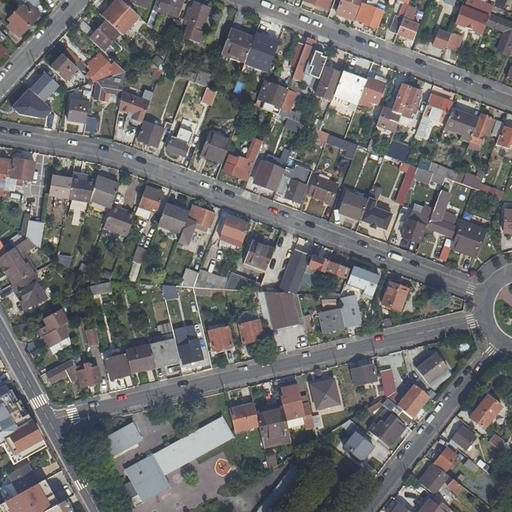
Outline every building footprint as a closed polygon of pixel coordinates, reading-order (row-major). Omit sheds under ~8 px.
[(14,0),(19,4),(13,11),(28,25),(38,15),(31,8),(38,0),(14,0)] [(120,0),(115,0),(101,16),(122,35),(139,17),(120,0)] [(157,0),(157,1),(155,0),(154,0),(146,24),(151,28),(158,10),(168,14),(171,6),(180,9),(183,1),(180,0),(157,0)] [(301,0),(301,1),(326,11),(330,0),(329,0),(301,0)] [(337,0),(336,3),(332,13),(353,21),(359,4),(349,0),(337,0)] [(473,0),(467,0),(464,9),(468,10),(464,21),(470,24),(483,29),(485,25),(492,7),(483,4),(473,0)] [(407,4),(398,1),(392,16),(390,15),(384,30),(395,35),(401,19),(407,4)] [(208,8),(193,3),(189,13),(186,12),(184,19),(188,21),(181,38),(197,44),(201,33),(198,32),(200,27),(201,27),(208,8)] [(492,7),(485,25),(502,32),(494,53),(505,57),(506,56),(511,58),(511,55),(511,10),(494,3),(492,7)] [(381,12),(361,5),(358,13),(362,15),(359,22),(362,24),(362,25),(370,28),(370,27),(375,28),(381,12)] [(468,30),(481,35),(483,30),(483,29),(470,24),(464,21),(468,10),(464,9),(460,7),(454,22),(453,24),(468,30)] [(10,22),(7,26),(18,36),(28,25),(13,11),(6,18),(10,22)] [(417,25),(401,19),(395,35),(411,41),(417,25)] [(118,36),(104,22),(89,39),(104,52),(113,42),(118,36)] [(253,39),(229,30),(220,53),(244,62),(250,45),(253,39)] [(449,34),(437,30),(431,45),(443,50),(444,48),(449,34)] [(459,37),(450,34),(449,34),(444,48),(454,51),(459,37)] [(315,41),(307,38),(297,67),(296,67),(287,90),(280,108),(277,115),(301,124),(304,115),(289,109),(294,95),(297,96),(301,85),(299,85),(303,74),(317,80),(325,58),(320,57),(321,53),(311,50),(315,41)] [(304,43),(297,41),(288,64),(296,67),(304,43)] [(118,47),(113,42),(104,52),(109,57),(115,50),(118,47)] [(250,45),(244,62),(267,71),(274,54),(250,45)] [(65,47),(60,53),(61,54),(71,63),(76,57),(65,47)] [(85,76),(92,82),(96,81),(125,71),(114,61),(105,66),(99,61),(102,58),(95,52),(85,63),(91,69),(85,76)] [(61,54),(49,67),(64,81),(76,68),(71,63),(61,54)] [(155,78),(160,72),(152,65),(147,70),(155,78)] [(340,74),(324,67),(314,94),(331,99),(332,96),(340,74)] [(176,69),(173,75),(184,79),(186,73),(176,69)] [(122,89),(125,71),(96,81),(93,98),(103,100),(103,94),(108,94),(108,92),(116,93),(118,96),(121,96),(122,89)] [(366,80),(341,71),(340,74),(332,96),(356,104),(356,103),(366,80)] [(186,73),(184,79),(190,82),(207,88),(211,77),(197,72),(195,77),(186,73)] [(384,84),(366,78),(366,80),(356,103),(369,108),(371,102),(376,104),(384,84)] [(267,95),(265,102),(280,108),(287,90),(266,82),(262,93),(267,95)] [(383,105),(376,123),(393,130),(406,96),(409,88),(409,87),(400,84),(398,88),(396,87),(392,95),(395,96),(394,99),(391,108),(383,105)] [(260,90),(254,88),(248,103),(254,105),(257,99),(259,92),(260,90)] [(419,91),(409,88),(406,96),(400,112),(409,116),(413,106),(415,107),(419,98),(417,97),(419,91)] [(121,96),(119,109),(132,114),(131,117),(142,122),(150,101),(122,89),(121,96)] [(42,107),(22,90),(4,110),(4,114),(32,119),(33,118),(41,125),(49,116),(41,109),(42,107)] [(259,92),(257,99),(265,102),(267,95),(262,93),(259,92)] [(450,101),(429,93),(414,132),(414,133),(421,136),(426,123),(428,124),(430,117),(442,121),(450,101)] [(88,103),(69,99),(66,120),(85,123),(88,103)] [(245,102),(243,109),(262,116),(264,110),(254,105),(248,103),(245,102)] [(450,110),(443,127),(461,133),(459,137),(468,141),(471,133),(476,120),(450,110)] [(490,118),(480,115),(473,134),(471,133),(468,141),(467,144),(472,146),(473,142),(479,145),(487,126),(489,120),(490,118)] [(167,125),(146,117),(139,137),(159,144),(162,136),(167,125)] [(323,120),(316,117),(311,128),(319,131),(323,120)] [(503,127),(501,126),(496,137),(494,144),(508,149),(511,141),(511,130),(511,126),(511,119),(507,118),(503,127)] [(502,122),(496,120),(490,135),(496,137),(501,126),(502,122)] [(172,126),(167,125),(162,136),(167,138),(172,126)] [(232,140),(209,131),(200,154),(223,162),(232,140)] [(310,145),(324,145),(325,131),(311,131),(310,145)] [(182,139),(171,135),(166,148),(170,150),(169,152),(179,156),(180,154),(192,159),(196,146),(188,143),(187,146),(180,144),(182,139)] [(335,136),(332,145),(346,151),(344,156),(353,160),(359,145),(343,139),(335,136)] [(227,156),(222,171),(247,181),(263,140),(254,137),(245,160),(238,157),(237,159),(227,156)] [(387,147),(384,155),(403,162),(409,147),(390,139),(387,147)] [(370,140),(366,148),(384,155),(387,147),(370,140)] [(10,160),(8,176),(30,180),(33,162),(11,158),(10,160)] [(418,158),(415,166),(417,167),(426,171),(430,162),(418,158)] [(259,170),(254,184),(275,192),(280,178),(275,176),(279,167),(267,162),(263,172),(259,170)] [(430,162),(426,171),(444,177),(453,181),(457,172),(430,162)] [(280,178),(275,192),(289,197),(288,200),(297,203),(298,200),(301,201),(313,170),(296,163),(290,179),(281,176),(280,178)] [(37,168),(35,177),(47,179),(48,170),(37,168)] [(457,172),(453,181),(473,188),(477,190),(480,183),(484,172),(477,169),(474,176),(458,169),(457,172)] [(81,172),(72,171),(71,176),(67,196),(88,200),(95,178),(86,176),(80,175),(81,172)] [(51,173),(47,193),(67,196),(71,176),(51,173)] [(108,181),(95,177),(95,178),(88,200),(109,206),(110,203),(118,183),(108,180),(108,181)] [(315,177),(308,195),(330,204),(338,186),(315,177)] [(408,191),(412,181),(404,178),(401,188),(408,191)] [(480,183),(477,190),(499,199),(502,191),(480,183)] [(162,192),(145,186),(135,212),(134,213),(146,217),(151,206),(156,208),(162,192)] [(408,191),(401,188),(395,203),(402,206),(408,191)] [(346,192),(338,212),(359,220),(367,200),(346,192)] [(448,195),(439,192),(425,228),(450,238),(454,229),(438,223),(448,195)] [(376,201),(368,198),(367,200),(359,220),(367,223),(373,207),(376,201)] [(135,212),(110,203),(109,206),(102,225),(126,234),(134,213),(135,212)] [(164,204),(157,224),(180,232),(187,212),(164,204)] [(213,215),(190,206),(187,212),(180,232),(179,234),(185,236),(189,226),(195,228),(196,225),(208,230),(213,215)] [(373,207),(367,223),(386,230),(392,215),(373,207)] [(511,208),(502,208),(501,231),(511,231),(511,208)] [(28,212),(23,212),(18,234),(23,238),(27,220),(28,212)] [(247,226),(226,217),(218,236),(240,245),(247,226)] [(42,222),(27,220),(23,238),(33,245),(37,248),(42,222)] [(423,226),(406,220),(401,235),(417,242),(423,226)] [(484,230),(460,221),(453,240),(450,248),(449,249),(459,253),(461,248),(475,254),(484,230)] [(18,234),(15,231),(7,236),(12,246),(23,238),(18,234)] [(33,245),(23,238),(12,246),(0,254),(0,269),(10,285),(28,275),(24,264),(21,266),(16,256),(23,251),(33,245)] [(453,240),(447,239),(444,246),(450,248),(453,240)] [(273,248),(250,240),(243,260),(264,270),(273,248)] [(148,248),(136,244),(131,259),(132,259),(139,262),(142,263),(148,248)] [(449,249),(450,248),(444,246),(443,245),(437,259),(444,262),(449,249)] [(461,248),(459,253),(473,258),(475,254),(461,248)] [(310,255),(292,249),(279,284),(276,292),(289,293),(294,293),(299,277),(302,278),(307,265),(310,255)] [(69,253),(57,250),(55,259),(65,266),(69,253)] [(23,251),(16,256),(21,266),(24,264),(28,275),(30,273),(31,273),(23,251)] [(310,255),(307,265),(323,271),(323,270),(327,261),(310,255)] [(139,262),(132,259),(125,277),(133,280),(139,262)] [(87,263),(79,260),(75,272),(82,275),(87,263)] [(327,261),(323,270),(344,278),(347,269),(327,261)] [(351,265),(344,284),(362,291),(360,298),(367,301),(368,301),(377,275),(377,274),(351,265)] [(210,277),(196,272),(191,287),(205,287),(210,277)] [(225,283),(223,288),(256,291),(259,284),(229,272),(225,283)] [(10,285),(8,286),(12,293),(15,292),(19,301),(17,302),(21,309),(27,306),(28,307),(44,298),(39,290),(37,291),(32,282),(35,281),(30,273),(28,275),(10,285)] [(210,277),(205,287),(208,288),(218,288),(222,288),(223,289),(223,288),(225,283),(210,277)] [(81,279),(84,294),(109,288),(108,281),(81,279)] [(404,288),(387,281),(379,302),(396,309),(404,288)] [(317,288),(314,295),(318,295),(326,296),(327,291),(319,291),(319,288),(317,288)] [(276,292),(256,291),(264,324),(270,323),(271,329),(296,323),(289,293),(276,292)] [(352,294),(336,297),(338,303),(341,310),(344,327),(359,323),(352,294)] [(67,321),(60,306),(41,317),(44,323),(35,328),(39,335),(41,334),(48,345),(66,335),(63,323),(67,321)] [(319,321),(321,331),(342,326),(338,309),(328,311),(329,316),(323,318),(323,320),(319,321)] [(307,314),(301,315),(304,331),(311,330),(307,314)] [(258,320),(237,324),(241,343),(262,339),(258,320)] [(168,321),(158,323),(160,332),(170,331),(168,321)] [(184,327),(186,334),(194,332),(193,325),(184,327)] [(96,341),(92,327),(84,328),(87,343),(96,341)] [(226,327),(207,331),(211,349),(230,345),(226,327)] [(178,346),(182,362),(200,357),(198,348),(195,338),(195,337),(187,339),(188,343),(185,344),(178,346)] [(172,339),(149,344),(154,367),(177,362),(172,339)] [(124,354),(129,373),(154,367),(149,344),(124,350),(124,354)] [(205,346),(198,348),(200,357),(201,362),(209,360),(205,346)] [(413,368),(425,384),(445,368),(433,353),(413,368)] [(124,354),(103,359),(107,379),(129,373),(124,354)] [(75,378),(71,357),(43,371),(49,383),(66,375),(69,381),(75,378)] [(345,370),(349,386),(371,381),(368,365),(345,370)] [(387,368),(374,371),(377,384),(380,397),(381,398),(384,395),(395,404),(398,400),(389,393),(389,391),(392,390),(387,368)] [(79,381),(81,390),(102,385),(100,375),(94,377),(84,380),(79,381)] [(328,378),(305,384),(310,408),(334,403),(328,378)] [(297,405),(291,382),(275,386),(277,396),(275,397),(277,404),(278,408),(279,414),(281,420),(297,416),(298,421),(307,419),(307,417),(306,416),(303,403),(297,405)] [(380,397),(377,384),(373,385),(375,393),(363,401),(365,407),(374,402),(380,397)] [(0,447),(5,445),(4,442),(5,441),(6,444),(16,464),(45,449),(28,417),(24,419),(6,385),(0,388),(0,447)] [(384,395),(381,398),(398,411),(407,419),(408,419),(426,398),(409,385),(398,400),(395,404),(384,395)] [(497,406),(483,395),(466,418),(480,429),(497,406)] [(376,416),(385,405),(379,400),(370,410),(376,416)] [(249,402),(224,409),(229,429),(254,424),(251,413),(249,402)] [(278,408),(251,413),(254,424),(262,457),(288,452),(281,420),(279,414),(278,408)] [(398,411),(394,417),(402,424),(407,419),(398,411)] [(169,488),(161,474),(228,437),(229,438),(231,437),(231,436),(219,414),(216,416),(217,417),(185,434),(150,454),(149,452),(147,453),(148,455),(123,469),(122,467),(120,468),(127,481),(119,486),(119,487),(121,486),(127,498),(126,499),(126,500),(135,495),(140,503),(141,502),(140,500),(165,487),(166,489),(169,488)] [(314,414),(306,416),(307,417),(307,419),(308,425),(309,427),(317,425),(314,414)] [(389,414),(381,423),(396,435),(403,425),(402,424),(394,417),(389,414)] [(351,420),(343,426),(347,432),(355,426),(351,420)] [(371,422),(364,430),(386,446),(396,435),(381,423),(378,421),(374,425),(371,422)] [(99,449),(104,458),(138,440),(129,424),(97,441),(101,448),(99,449)] [(473,437),(458,425),(445,441),(454,448),(457,444),(463,449),(473,437)] [(349,432),(338,447),(358,462),(369,447),(349,432)] [(491,436),(486,442),(499,453),(501,444),(491,436)] [(455,455),(444,447),(433,461),(433,462),(444,470),(455,455)] [(466,458),(461,465),(471,473),(477,466),(473,463),(466,458)] [(476,459),(473,463),(477,466),(481,470),(485,466),(476,459)] [(251,511),(278,511),(307,476),(291,463),(251,511)] [(8,489),(13,497),(36,485),(27,467),(8,477),(13,486),(8,489)] [(429,467),(428,469),(415,483),(429,495),(443,479),(429,467)] [(461,477),(456,474),(451,480),(456,484),(461,477)] [(450,479),(444,486),(455,494),(460,487),(456,484),(451,480),(450,479)] [(13,497),(4,502),(9,511),(44,511),(57,505),(44,481),(36,485),(13,497)] [(437,501),(429,495),(416,511),(444,511),(447,509),(445,507),(437,501)] [(440,496),(437,501),(445,507),(450,500),(447,498),(445,500),(440,496)] [(57,505),(44,511),(70,511),(65,501),(57,505)] [(9,511),(4,502),(0,504),(0,511),(9,511)] [(206,511),(215,507),(212,502),(194,511),(206,511)] [(409,511),(397,502),(388,511),(409,511)]
